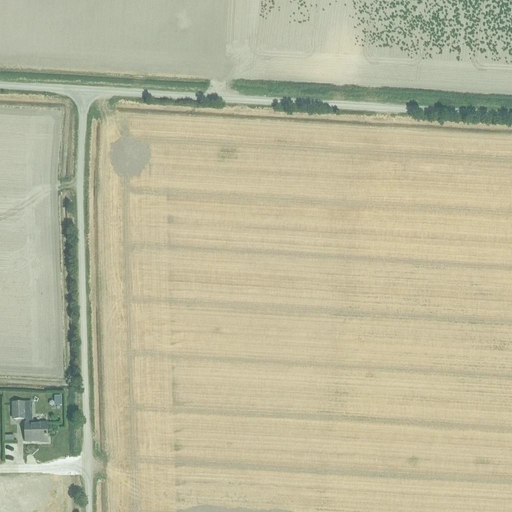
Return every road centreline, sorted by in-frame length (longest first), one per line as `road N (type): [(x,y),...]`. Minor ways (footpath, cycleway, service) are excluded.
road 1 (unclassified): [(511,115),(83,91)]
road 2 (unclassified): [(87,511),(83,91)]
